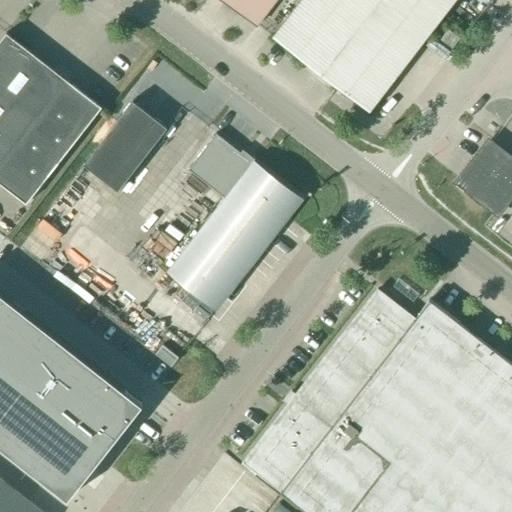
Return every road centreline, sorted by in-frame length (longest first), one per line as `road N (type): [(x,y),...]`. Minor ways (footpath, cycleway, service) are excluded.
road 1 (unclassified): [(135,511),(384,189)]
road 2 (unclassified): [(384,189),(135,0)]
road 3 (unclassified): [(384,189),(511,24)]
road 4 (unclassified): [(511,290),(384,189)]
